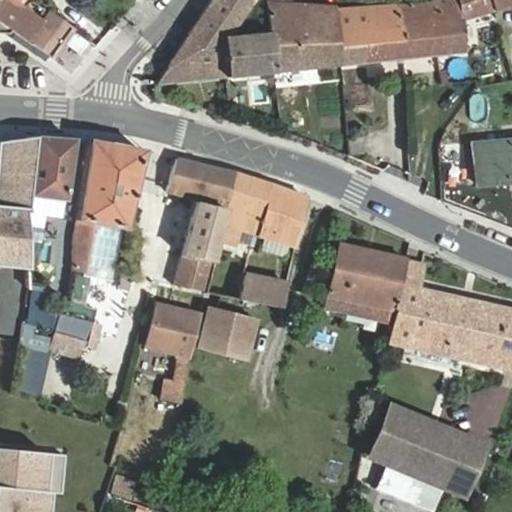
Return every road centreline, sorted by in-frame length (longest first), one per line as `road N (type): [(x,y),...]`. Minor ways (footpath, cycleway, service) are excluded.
road 1 (tertiary): [(511,253),(329,174),(101,109)]
road 2 (residential): [(178,0),(101,109)]
